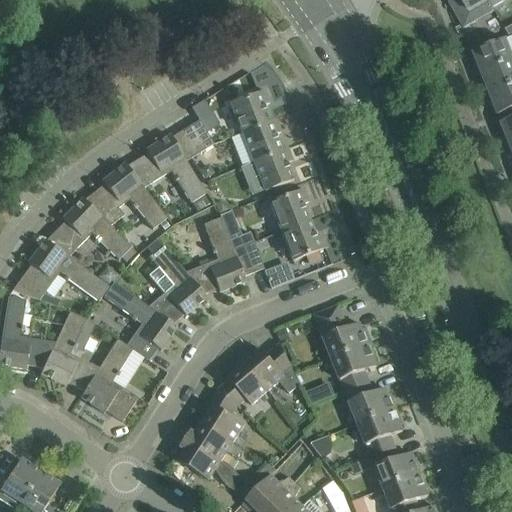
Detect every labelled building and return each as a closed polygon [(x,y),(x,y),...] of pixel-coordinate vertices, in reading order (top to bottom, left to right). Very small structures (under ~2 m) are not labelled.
[(487,0),(486,0),(452,0),(448,3),(461,25),(479,15),(482,14),(477,6),(487,0)] [(482,75),(511,62),(511,37),(509,39),(473,53),(478,65),(474,67),(478,76),(482,75)] [(511,62),(482,75),(486,86),(482,88),(486,97),(511,86),(511,62)] [(511,86),(486,97),(489,105),(493,104),(498,116),(511,110),(511,86)] [(241,134),(275,121),(275,120),(270,122),(263,107),(269,105),(264,92),(229,105),(241,134)] [(193,108),(208,130),(218,123),(203,102),(193,108)] [(502,137),(506,146),(511,143),(511,119),(501,123),(506,136),(502,137)] [(241,134),(253,164),(287,150),(287,149),(281,151),(275,136),(280,134),(275,121),(241,134)] [(189,128),(204,151),(213,146),(198,122),(189,128)] [(194,157),(204,151),(189,128),(180,133),(194,157)] [(191,160),(194,157),(180,133),(171,139),(170,139),(185,163),(186,163),(191,160)] [(206,195),(186,163),(185,163),(170,139),(171,139),(170,137),(146,152),(147,155),(126,168),(143,189),(171,172),(175,179),(173,180),(175,183),(177,182),(190,205),(191,205),(197,213),(209,205),(203,196),(206,195)] [(287,150),(253,164),(265,193),(293,181),(286,165),(292,163),(287,150)] [(204,181),(214,174),(208,165),(198,171),(204,181)] [(103,221),(110,228),(123,217),(118,210),(129,201),(133,207),(132,208),(134,211),(136,210),(152,231),(159,225),(164,221),(166,220),(143,189),(126,168),(124,166),(102,183),(104,186),(83,202),(103,222),(103,221)] [(280,233),(309,222),(303,206),(308,203),(303,190),(269,204),(280,233)] [(66,257),(67,257),(91,234),(96,239),(94,240),(97,243),(98,242),(117,261),(120,258),(125,264),(136,254),(110,228),(103,221),(103,222),(83,202),(82,200),(62,221),(65,223),(45,243),(66,257)] [(218,216),(230,211),(227,205),(220,202),(214,205),(218,216)] [(245,283),(243,278),(243,279),(232,253),(233,253),(229,242),(220,220),(203,226),(213,251),(211,252),(212,256),(214,255),(217,261),(185,274),(203,296),(217,290),(219,294),(245,283)] [(164,221),(159,225),(164,231),(169,227),(164,221)] [(315,238),(309,222),(280,233),(292,263),(305,258),(318,252),(326,249),(321,236),(315,238)] [(249,234),(229,242),(233,253),(243,248),(253,244),(249,234)] [(45,243),(44,242),(28,265),(30,267),(12,291),(37,299),(57,273),(63,277),(61,279),(65,281),(66,279),(96,302),(107,288),(67,257),(66,257),(45,243)] [(253,244),(243,248),(253,274),(263,270),(256,252),(253,244)] [(206,300),(203,296),(185,274),(163,247),(148,258),(157,269),(148,277),(163,295),(146,308),(172,326),(183,317),(184,318),(206,300)] [(243,279),(243,278),(253,274),(243,248),(233,253),(232,253),(243,279)] [(318,252),(305,258),(308,265),(321,260),(318,252)] [(265,271),(271,288),(294,280),(288,262),(265,271)] [(107,266),(99,276),(108,283),(118,274),(107,266)] [(176,329),(172,326),(146,308),(113,284),(103,299),(131,320),(130,321),(133,323),(135,321),(141,325),(125,347),(124,348),(132,352),(148,363),(157,350),(160,353),(176,329)] [(25,367),(43,370),(44,370),(52,344),(19,339),(19,336),(17,336),(18,329),(21,329),(21,325),(19,325),(23,301),(7,299),(0,345),(0,366),(25,371),(25,367)] [(332,360),(369,346),(363,330),(361,331),(359,325),(347,330),(338,307),(315,317),(332,360)] [(67,385),(84,393),(85,393),(96,369),(67,354),(70,348),(81,353),(93,326),(83,320),(69,313),(55,344),(52,344),(44,370),(43,370),(40,376),(66,388),(67,385)] [(285,329),(276,333),(281,344),(290,341),(285,329)] [(99,370),(96,369),(85,393),(84,393),(80,399),(104,415),(105,413),(121,423),(137,399),(112,383),(132,352),(124,348),(125,347),(117,341),(99,370)] [(249,355),(242,361),(268,392),(278,383),(288,395),(300,385),(291,367),(289,363),(280,345),(266,357),(262,351),(252,359),(249,355)] [(332,360),(345,393),(368,384),(364,373),(376,368),(374,362),(375,361),(369,346),(332,360)] [(268,392),(242,361),(234,368),(237,372),(228,380),(230,382),(218,391),(236,408),(245,400),(251,406),(268,392)] [(358,425),(395,410),(389,395),(387,396),(385,390),(373,394),(368,384),(345,393),(358,425)] [(230,418),(236,408),(218,391),(204,413),(209,416),(202,426),(232,445),(244,426),(230,418)] [(401,426),(395,410),(358,425),(371,458),(394,448),(390,437),(402,432),(399,426),(401,426)] [(192,433),(186,441),(220,463),(226,454),(237,458),(242,451),(232,445),(202,426),(196,436),(192,433)] [(185,452),(179,463),(208,482),(215,471),(222,482),(225,486),(228,488),(231,490),(235,492),(238,493),(246,502),(247,502),(256,493),(263,485),(254,476),(247,484),(220,464),(220,463),(186,441),(181,450),(185,452)] [(371,458),(383,490),(421,475),(415,460),(413,460),(411,454),(398,459),(394,448),(371,458)] [(19,505),(40,473),(19,461),(7,481),(0,476),(0,494),(1,493),(19,505)] [(265,464),(254,476),(263,485),(271,477),(276,471),(272,468),(265,464)] [(40,473),(19,505),(30,511),(55,511),(47,507),(59,485),(40,473)] [(383,490),(392,511),(419,511),(415,502),(428,497),(425,491),(427,490),(421,475),(383,490)] [(255,511),(267,511),(295,484),(289,479),(279,485),(271,477),(263,485),(256,493),(247,502),(246,502),(242,506),(248,511),(250,511),(253,509),(255,511)] [(300,489),(295,484),(267,511),(297,511),(302,508),(294,500),(300,489)] [(349,511),(349,510),(342,496),(333,484),(321,491),(334,511),(349,511)]
